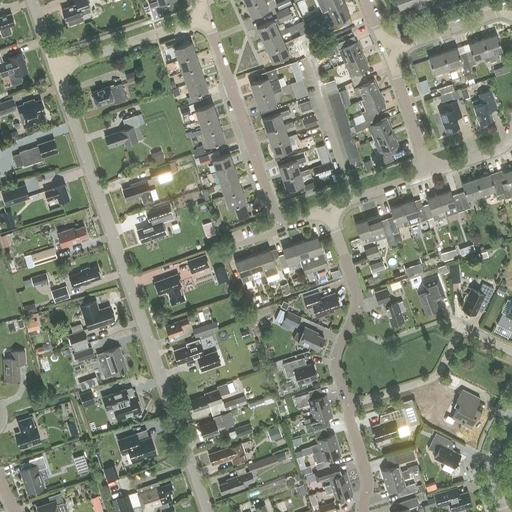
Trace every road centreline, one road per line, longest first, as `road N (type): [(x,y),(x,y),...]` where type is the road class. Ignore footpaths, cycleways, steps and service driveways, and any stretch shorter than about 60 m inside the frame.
road 1 (tertiary): [(204,511),(55,69)]
road 2 (residential): [(280,221),(207,18)]
road 3 (residential): [(347,406),(336,360),(358,298),(327,211)]
road 4 (residential): [(347,406),(430,381),(461,329),(511,353)]
road 5 (residential): [(55,69),(207,18)]
road 6 (residential): [(387,51),(511,8)]
road 7 (residential): [(430,174),(387,51)]
